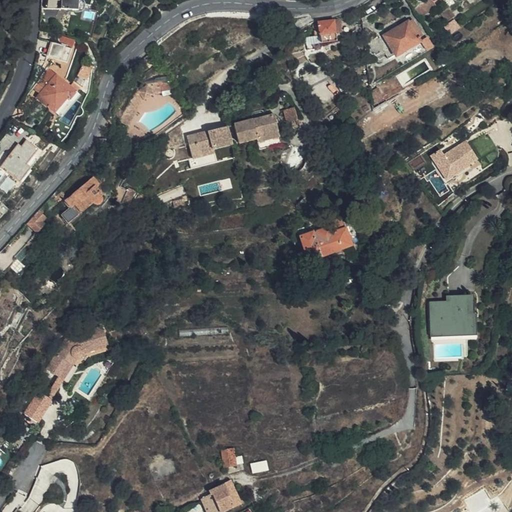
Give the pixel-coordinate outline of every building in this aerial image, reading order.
[(84,0),(61,0),(61,8),(79,8),(83,7),(85,5),(86,2),(84,0)] [(420,16),(423,17),(429,14),(425,8),(423,7),(416,11),(419,15),(420,16)] [(317,25),(317,27),(318,30),(313,30),(312,30),(313,37),(304,38),(305,46),(320,44),(335,42),(334,35),(340,34),(338,21),(317,25)] [(395,57),(418,43),(419,42),(417,40),(421,38),(411,21),(407,24),(407,23),(383,37),(395,57)] [(60,34),(48,31),(55,41),(64,44),(66,38),(60,36),(60,34)] [(419,42),(418,43),(424,53),(431,48),(425,38),(419,42)] [(64,44),(55,41),(50,40),(46,53),(60,57),(64,44)] [(321,50),(320,44),(305,46),(306,52),(321,50)] [(89,78),(95,63),(84,59),(78,73),(89,78)] [(74,101),(81,92),(75,86),(56,72),(49,80),(39,91),(35,96),(57,114),(71,98),(74,101)] [(34,85),(39,91),(49,80),(43,75),(34,85)] [(168,81),(154,84),(155,89),(156,89),(157,93),(170,91),(168,81)] [(75,86),(81,92),(84,89),(77,83),(75,86)] [(155,89),(154,84),(145,85),(146,88),(137,94),(134,92),(114,121),(123,127),(141,101),(149,96),(157,96),(157,93),(156,89),(155,89)] [(379,88),(372,91),(377,101),(384,97),(379,88)] [(298,118),(295,107),(281,111),(284,122),(298,118)] [(440,110),(435,113),(441,121),(449,115),(446,111),(442,113),(440,110)] [(258,148),(280,143),(273,113),(233,123),(237,142),(256,137),(258,148)] [(441,121),(435,113),(426,119),(431,127),(441,121)] [(190,157),(191,157),(213,151),(213,149),(231,144),(226,125),(186,135),(190,157)] [(35,155),(40,149),(28,140),(23,146),(20,144),(2,168),(18,179),(23,182),(33,168),(29,164),(35,155)] [(475,157),(465,140),(443,154),(440,149),(431,154),(446,179),(447,179),(469,165),(467,162),(475,157)] [(29,164),(33,168),(40,158),(35,155),(29,164)] [(67,208),(60,215),(67,223),(78,214),(79,214),(94,202),(97,204),(99,204),(101,202),(102,200),(103,198),(101,195),(95,188),(98,185),(93,179),(63,203),(67,208)] [(186,204),(185,201),(188,200),(186,193),(180,194),(181,197),(171,200),(174,208),(186,204)] [(35,211),(22,225),(33,235),(42,226),(41,223),(44,220),(35,211)] [(351,244),(345,228),(343,228),(340,218),(326,222),(326,224),(324,225),(325,228),(316,231),(318,236),(315,237),(313,232),(300,236),(306,257),(320,256),(351,244)] [(448,295),(448,300),(432,300),(433,330),(463,330),(463,325),(474,325),(473,295),(448,295)] [(47,367),(60,378),(72,362),(74,365),(79,359),(82,360),(84,360),(86,359),(88,356),(88,355),(87,352),(110,342),(104,325),(74,334),(47,367)] [(474,332),(474,325),(463,325),(463,330),(464,340),(469,340),(468,332),(474,332)] [(228,326),(181,329),(181,336),(229,333),(228,326)] [(235,335),(167,339),(168,349),(236,345),(235,335)] [(240,348),(168,354),(169,363),(241,358),(240,348)] [(72,362),(60,378),(62,380),(74,365),(72,362)] [(23,414),(38,422),(51,402),(37,393),(23,414)] [(221,448),(223,466),(237,463),(237,462),(236,456),(235,446),(221,448)] [(266,460),(252,463),(254,473),(268,470),(266,460)] [(227,481),(221,484),(233,506),(239,503),(227,481)] [(221,484),(208,491),(210,494),(220,511),(222,511),(233,506),(221,484)] [(206,511),(220,511),(210,494),(201,499),(206,511)]
